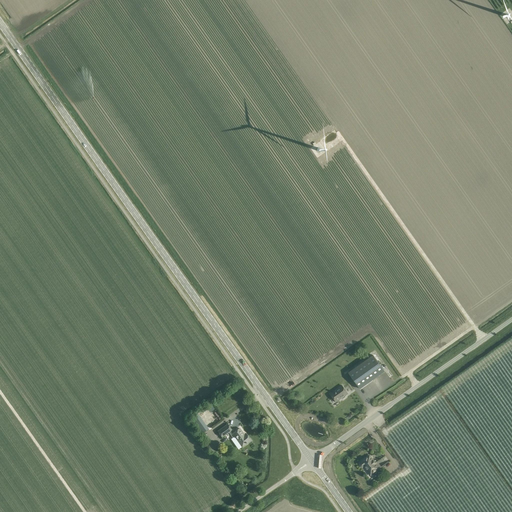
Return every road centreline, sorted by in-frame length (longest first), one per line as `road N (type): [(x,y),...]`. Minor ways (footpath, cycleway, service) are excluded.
road 1 (secondary): [(311,460),(0,22)]
road 2 (unclassified): [(311,460),(511,319)]
road 3 (unknown): [(482,340),(342,142)]
